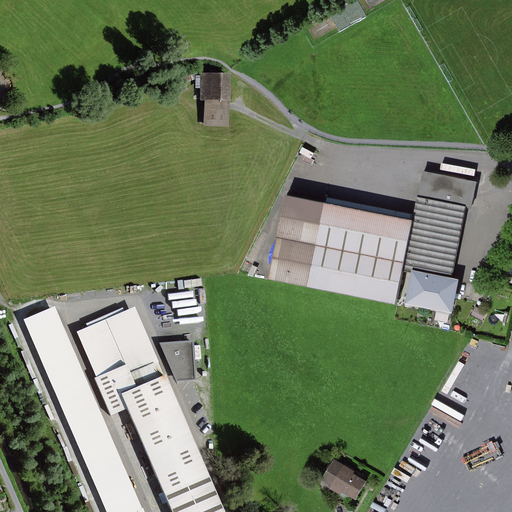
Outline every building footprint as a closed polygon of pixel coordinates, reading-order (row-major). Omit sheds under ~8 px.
[(229,127),(229,74),(200,73),(199,100),(203,100),(203,126),(229,127)] [(271,277),(397,303),(404,271),(413,273),(407,302),(454,312),(461,278),(452,276),(467,205),(473,206),(478,180),(423,169),(413,218),(288,192),(271,277)] [(133,307),(75,332),(95,376),(125,363),(135,387),(163,375),(133,307)] [(137,511),(49,309),(23,321),(105,511),(137,511)] [(222,511),(163,375),(135,387),(125,363),(95,376),(92,377),(109,417),(127,409),(170,511),(222,511)] [(354,474),(334,461),(321,481),(354,501),(364,484),(352,477),(354,474)]
